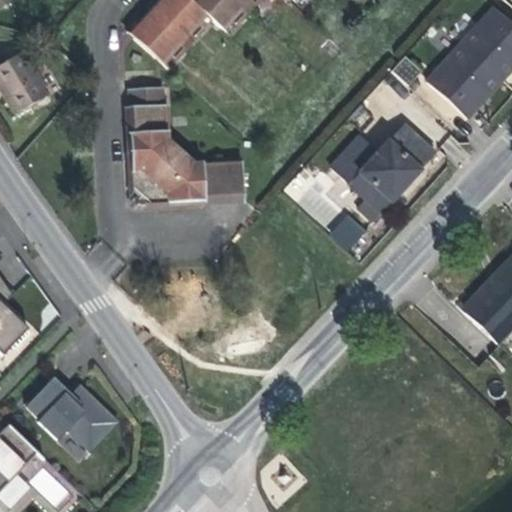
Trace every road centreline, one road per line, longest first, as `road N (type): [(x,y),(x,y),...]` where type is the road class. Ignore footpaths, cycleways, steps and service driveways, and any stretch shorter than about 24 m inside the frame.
road 1 (secondary): [(227,453),(511,148)]
road 2 (residential): [(197,449),(0,149)]
